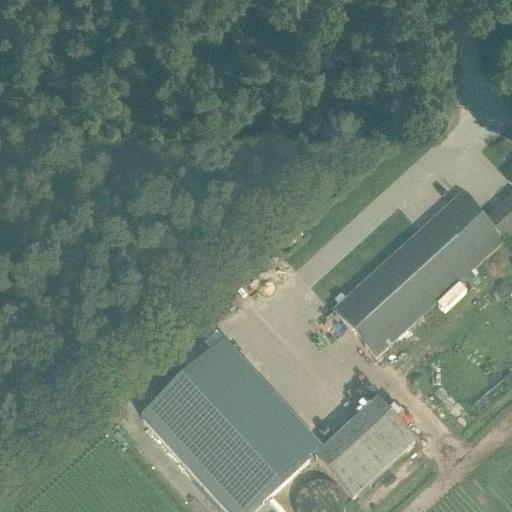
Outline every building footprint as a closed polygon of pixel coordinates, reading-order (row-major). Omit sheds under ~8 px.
[(443,81),(435,87),(441,95),(449,88),(443,81)] [(511,189),(511,201),(487,225),(503,243),(511,234),(511,179),(507,184),(511,189)] [(374,361),(503,243),(487,225),(462,198),(333,317),(374,361)] [(211,307),(224,322),(238,309),(246,319),(275,293),(253,270),(211,307)] [(212,358),(141,423),(164,448),(204,411),(213,421),(243,394),(244,395),(245,394),(212,358)] [(496,377),(474,386),(479,397),(500,387),(496,377)]
